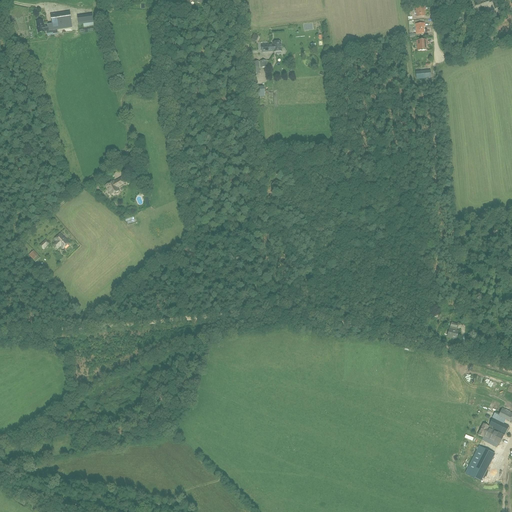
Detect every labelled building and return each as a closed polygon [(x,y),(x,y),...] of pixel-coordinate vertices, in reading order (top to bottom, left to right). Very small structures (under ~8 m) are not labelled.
[(473,0),(475,5),(492,0),(495,9),(500,7),(498,0),(473,0)] [(425,16),(424,10),(425,10),(425,6),(416,7),(416,11),(414,11),(414,14),(416,14),(417,17),(425,16)] [(91,12),(76,13),(76,21),(92,20),(91,12)] [(48,31),(72,28),(70,13),(50,15),(52,24),(47,25),(48,26),(44,27),(43,21),(36,22),(38,33),(44,32),(44,30),(48,30),(48,31)] [(415,24),(415,29),(413,29),(413,31),(415,31),(416,34),(424,33),(423,27),(425,27),(424,23),(415,24)] [(416,41),(417,46),(415,46),(415,51),(417,51),(426,50),(425,44),(427,43),(426,40),(416,41)] [(281,42),(273,43),(273,45),(270,45),(265,45),(261,45),(262,52),(266,52),(273,52),(281,52),(281,42)] [(429,68),(428,61),(418,64),(420,70),(429,68)] [(431,71),(416,72),(417,79),(431,78),(431,71)] [(105,186),(110,196),(119,191),(117,187),(119,186),(119,187),(125,183),(122,178),(116,181),(117,183),(115,184),(114,181),(105,186)] [(54,239),(56,242),(53,244),(57,249),(60,246),(63,249),(69,243),(60,234),(54,239)] [(41,246),(44,249),(49,244),(46,241),(41,246)] [(37,255),(34,251),(29,255),(33,259),(37,255)] [(449,328),(447,337),(457,339),(459,331),(456,330),(457,324),(451,323),(450,329),(449,328)] [(511,412),(502,408),(499,416),(509,421),(509,422),(511,423),(511,412)] [(505,434),(509,426),(493,418),(489,426),(483,423),(478,434),(483,437),(499,445),(504,435),(491,429),(492,427),(505,434)]
